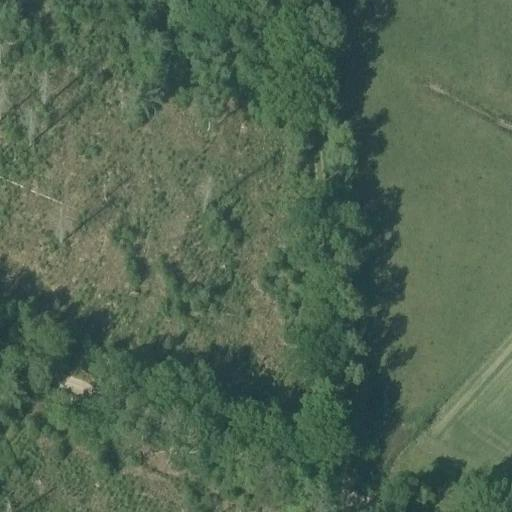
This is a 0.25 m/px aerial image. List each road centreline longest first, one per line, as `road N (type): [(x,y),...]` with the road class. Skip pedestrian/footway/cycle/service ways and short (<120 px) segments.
road 1 (track): [(294,0),(338,468)]
road 2 (track): [(338,468),(0,337)]
